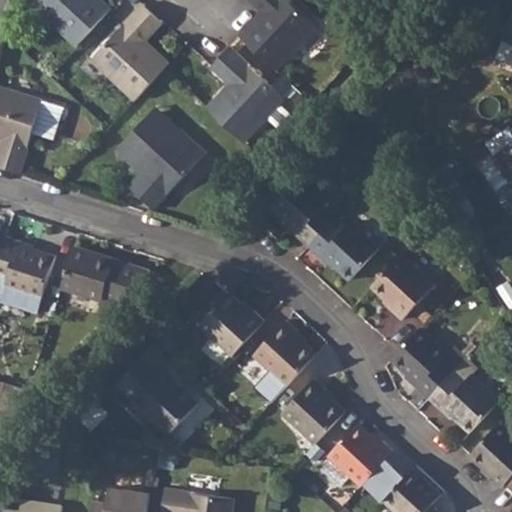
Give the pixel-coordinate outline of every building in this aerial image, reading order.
[(39,0),(36,4),(80,45),(113,9),(103,0),(39,0)] [(261,14),(243,34),(280,70),(320,26),(292,0),(253,0),(264,10),(270,15),(266,19),(261,14)] [(146,4),(96,58),(139,100),(169,68),(173,63),(153,46),(149,49),(145,45),(148,41),(166,23),(146,4)] [(511,15),(496,56),(511,62),(511,15)] [(229,88),(211,107),(247,141),(271,116),(281,125),(292,114),(282,104),(288,97),(233,46),(214,65),(234,82),(238,86),(233,91),(229,88)] [(0,87),(0,134),(6,136),(4,142),(0,152),(0,166),(21,173),(43,102),(0,87)] [(155,112),(121,149),(146,172),(151,166),(156,171),(138,190),(158,208),(210,153),(186,131),(180,136),(155,112)] [(511,125),(489,141),(497,152),(511,141),(511,125)] [(511,179),(511,141),(480,165),(498,190),(511,179)] [(302,176),(272,208),(300,234),(297,237),(309,247),(336,218),(325,208),(330,203),(302,176)] [(336,218),(309,247),(321,258),(324,255),(352,281),(381,249),(352,222),(347,227),(336,218)] [(8,238),(0,262),(0,276),(10,280),(4,304),(41,316),(59,258),(23,247),(24,242),(8,238)] [(78,248),(64,289),(105,302),(106,300),(121,305),(152,271),(78,248)] [(401,256),(372,288),(393,307),(391,310),(403,321),(435,287),(401,256)] [(200,326),(233,356),(265,322),(253,312),(251,315),(228,295),(200,326)] [(255,356),(289,385),(315,356),(293,337),(296,335),(284,325),(255,356)] [(397,353),(390,361),(418,386),(415,388),(427,400),(457,367),(447,357),(452,351),(423,325),(397,353)] [(145,361),(121,388),(137,402),(129,409),(144,422),(149,416),(171,437),(200,405),(164,372),(161,375),(145,361)] [(457,367),(427,400),(439,411),(443,408),(470,434),(503,398),(474,372),(469,377),(457,367)] [(283,413),(316,444),(348,410),(326,390),(323,392),(311,382),(283,413)] [(0,408),(0,425),(5,427),(16,414),(14,413),(0,408)] [(328,456),(362,486),(394,451),(383,440),(379,445),(357,424),(328,456)] [(493,475),(490,478),(503,490),(507,485),(511,480),(511,434),(501,424),(472,456),(493,475)] [(438,511),(433,507),(443,496),(414,469),(385,501),(397,511),(438,511)] [(95,502),(93,511),(148,511),(151,496),(111,490),(110,504),(95,502)] [(163,511),(233,511),(236,500),(167,490),(163,511)] [(22,511),(62,511),(64,505),(24,499),(22,511)]
